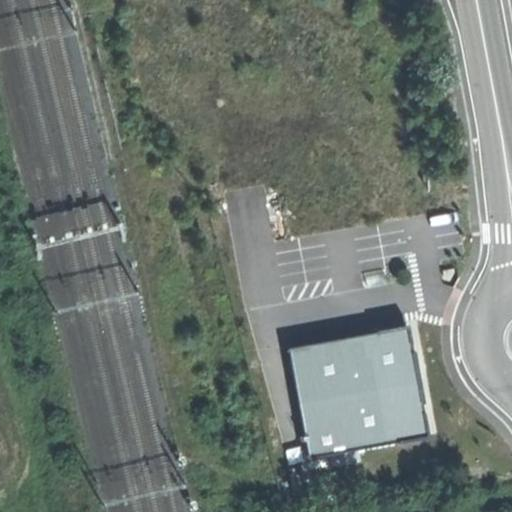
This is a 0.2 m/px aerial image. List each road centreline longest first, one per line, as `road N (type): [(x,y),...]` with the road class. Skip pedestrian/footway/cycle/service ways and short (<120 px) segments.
road 1 (secondary): [(503,148),(476,0)]
road 2 (secondary): [(503,148),(503,296)]
